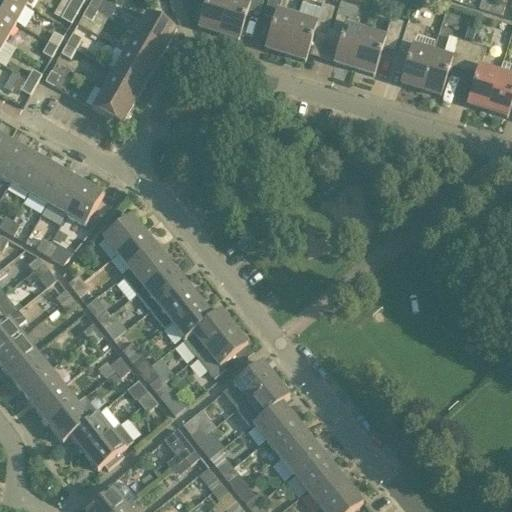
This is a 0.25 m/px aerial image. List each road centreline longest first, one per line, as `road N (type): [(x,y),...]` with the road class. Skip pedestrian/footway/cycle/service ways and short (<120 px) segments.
road 1 (residential): [(511,153),(195,62),(185,65),(129,172)]
road 2 (residential): [(129,172),(415,511)]
road 3 (residential): [(129,172),(19,117)]
